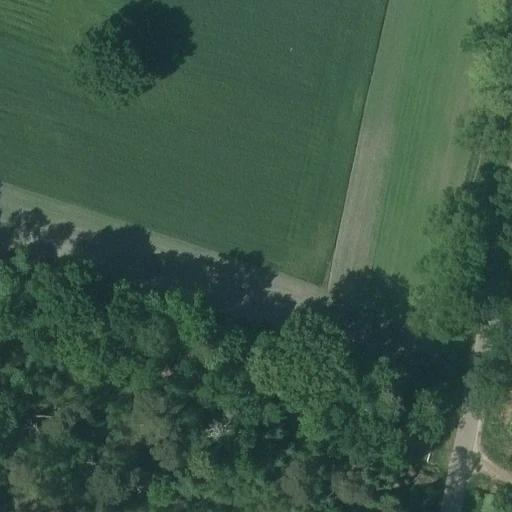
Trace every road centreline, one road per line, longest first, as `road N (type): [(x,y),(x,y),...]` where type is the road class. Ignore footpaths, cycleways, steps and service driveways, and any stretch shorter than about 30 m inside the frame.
road 1 (track): [(498,0),(438,368),(470,413)]
road 2 (unclassified): [(450,511),(511,217)]
